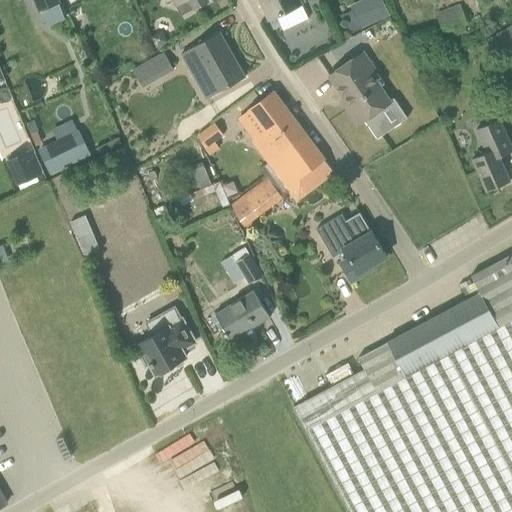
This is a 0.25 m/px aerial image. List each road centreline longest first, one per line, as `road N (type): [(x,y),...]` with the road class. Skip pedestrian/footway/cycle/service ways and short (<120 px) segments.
road 1 (unclassified): [(16,511),(424,281)]
road 2 (residential): [(424,281),(240,0)]
